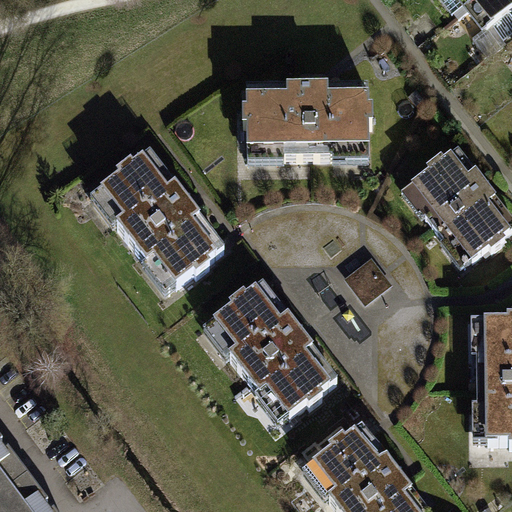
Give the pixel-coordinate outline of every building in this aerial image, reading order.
[(456,0),(438,0),(435,3),(450,21),(464,9),(456,0)] [(460,0),(470,12),(485,0),(460,0)] [(511,0),(485,0),(470,12),(487,35),(511,16),(511,0)] [(374,93),(249,95),(250,158),(375,156),(374,93)] [(434,173),(419,185),(478,259),(486,253),(492,260),(511,245),(507,240),(511,236),(511,225),(495,204),(503,197),(484,173),(478,178),(460,155),(452,162),(447,155),(430,168),(434,173)] [(123,182),(107,195),(125,217),(119,222),(151,264),(158,259),(179,287),(198,273),(201,278),(214,268),(210,263),(221,254),(197,222),(203,218),(180,189),(172,195),(147,163),(138,170),(135,166),(120,178),(123,182)] [(372,264),(345,285),(366,311),(393,290),(372,264)] [(237,314),(221,327),(238,349),(232,354),(265,396),(271,391),(293,419),(312,405),(315,410),(328,400),(323,395),(335,386),(311,354),(316,350),(294,321),(286,327),(261,295),(252,302),(249,298),(234,310),(237,314)] [(511,320),(498,321),(496,444),(511,444),(511,320)] [(0,511),(55,511),(8,449),(0,437),(0,511)] [(338,457),(322,469),(340,492),(334,496),(345,511),(423,511),(412,497),(418,492),(396,463),(387,470),(362,437),(353,444),(351,441),(335,452),(338,457)]
